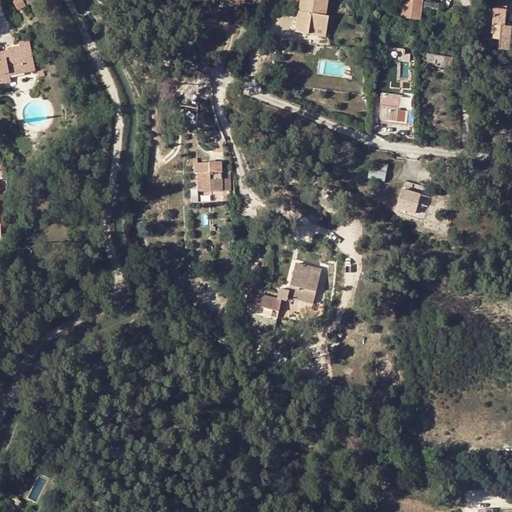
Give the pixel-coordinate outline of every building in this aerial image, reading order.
[(18,10),(25,5),(22,0),(13,0),(18,10)] [(300,0),(296,32),(308,33),(311,13),(325,15),(326,0),(300,0)] [(421,1),(413,0),(404,0),(402,16),(418,18),(421,1)] [(508,49),(511,27),(504,26),(506,6),(494,5),(490,38),(499,38),(498,49),(508,49)] [(324,36),(327,16),(325,15),(311,13),(308,33),(324,36)] [(237,38),(248,42),(250,35),(251,32),(241,28),(237,38)] [(0,74),(9,73),(24,70),(25,73),(35,71),(30,44),(19,46),(8,48),(8,50),(9,53),(5,54),(5,58),(0,58),(0,74)] [(390,60),(393,51),(375,47),(373,56),(390,60)] [(9,53),(8,50),(0,51),(0,58),(5,58),(5,54),(9,53)] [(449,67),(451,57),(424,53),(423,63),(449,67)] [(0,84),(10,82),(9,76),(9,73),(0,74),(0,84)] [(414,121),(414,92),(403,92),(403,108),(408,108),(408,121),(414,121)] [(398,96),(382,93),(381,102),(397,104),(398,96)] [(404,122),(406,111),(399,110),(396,110),(397,104),(381,102),(379,118),(404,122)] [(198,187),(198,190),(230,190),(230,173),(222,172),(221,162),(209,162),(210,163),(197,163),(197,158),(193,158),(193,173),(197,173),(198,187)] [(374,169),(386,172),(388,165),(375,163),(374,169)] [(189,204),(198,204),(198,190),(198,187),(188,187),(189,204)] [(414,213),(420,194),(402,189),(398,201),(404,203),(403,209),(414,213)] [(248,293),(245,303),(257,305),(258,306),(278,311),(281,300),(287,301),(288,297),(313,303),(321,269),(295,262),(289,290),(279,288),(276,298),(258,294),(258,296),(248,293)] [(174,281),(184,283),(186,273),(176,270),(174,281)] [(171,289),(182,291),(184,283),(174,281),(171,289)] [(286,363),(290,350),(281,347),(278,361),(286,363)] [(19,466),(26,450),(21,448),(14,464),(19,466)] [(18,505),(21,501),(14,497),(12,501),(18,505)]
